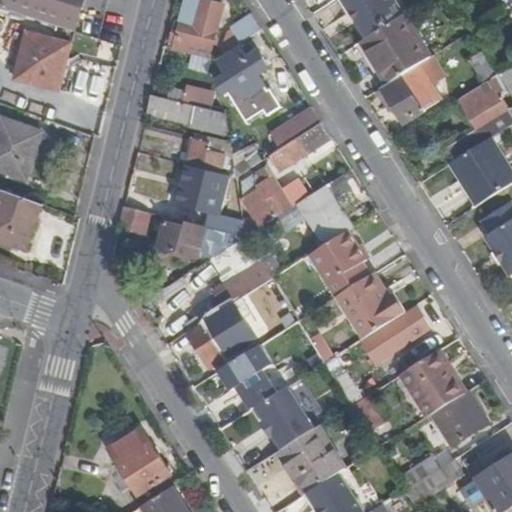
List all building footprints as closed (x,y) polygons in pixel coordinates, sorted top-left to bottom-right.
[(2,0),(0,6),(0,8),(73,30),(82,0),(2,0)] [(185,13),(175,51),(211,60),(224,9),(201,2),(198,16),(185,13)] [(432,57),(405,15),(363,42),(389,84),(419,65),(432,57)] [(233,31),(242,45),(263,31),(254,17),(233,31)] [(0,61),(21,69),(28,35),(6,29),(0,52),(0,61)] [(28,35),(21,69),(18,80),(61,90),(70,44),(28,35)] [(241,48),(218,62),(245,102),(267,87),(260,76),(266,72),(268,65),(261,54),(255,54),(248,58),(241,48)] [(164,49),(161,59),(168,60),(171,50),(164,49)] [(499,75),(483,49),(469,59),(485,85),(499,75)] [(441,99),(419,65),(389,84),(383,88),(407,125),(426,113),(424,110),(441,99)] [(511,66),(499,75),(510,91),(511,94),(511,66)] [(445,146),(456,161),(491,139),(511,125),(511,114),(510,112),(511,110),(503,96),(510,91),(499,75),(485,85),(459,101),(475,126),(445,146)] [(152,97),(148,114),(191,124),(193,127),(231,137),(227,115),(152,97)] [(321,124),(313,111),(284,130),(292,143),(321,124)] [(44,133),(2,118),(0,124),(0,169),(27,179),(44,133)] [(292,143),(270,157),(280,172),(331,140),(321,124),(292,143)] [(195,137),(194,141),(208,145),(207,153),(226,157),(222,175),(230,177),(238,179),(238,177),(232,145),(195,137)] [(482,204),(511,185),(511,170),(491,139),(456,161),(451,164),(461,180),(465,177),(482,204)] [(208,145),(194,141),(188,167),(222,175),(226,157),(207,153),(208,145)] [(188,167),(187,167),(177,207),(211,215),(207,228),(248,238),(245,222),(220,217),(230,177),(222,175),(188,167)] [(244,200),(263,229),(281,218),(293,210),(265,168),(252,177),(261,190),(244,200)] [(349,195),(340,181),(293,210),(281,218),(291,233),(309,221),(325,246),(349,231),(352,229),(337,203),(349,195)] [(43,205),(4,190),(0,201),(0,239),(27,250),(43,205)] [(498,254),(511,245),(511,202),(511,201),(483,219),(494,235),(488,239),(498,254)] [(125,208),(120,229),(146,235),(151,215),(125,208)] [(207,228),(166,218),(159,247),(201,257),(207,228)] [(349,231),(325,246),(306,258),(314,272),(315,273),(333,262),(343,278),(368,262),(349,231)] [(511,245),(498,254),(511,275),(511,245)] [(306,258),(294,266),(302,277),(303,279),(314,272),(306,258)] [(274,279),(263,263),(217,292),(227,308),(274,279)] [(289,285),(302,277),(294,266),(274,279),(300,321),(308,316),(289,285)] [(364,340),(405,315),(387,287),(382,290),(373,276),(337,298),(364,340)] [(364,340),(363,341),(377,364),(432,329),(427,320),(428,320),(419,305),(405,315),(364,340)] [(208,320),(188,332),(213,369),(232,357),(208,320)] [(320,337),(313,341),(327,364),(335,359),(320,337)] [(458,382),(439,352),(404,374),(420,398),(420,400),(430,417),(434,415),(464,396),(457,385),(458,382)] [(262,353),(214,383),(233,413),(281,383),(262,353)] [(362,400),(336,358),(335,359),(327,364),(346,393),(354,406),(362,400)] [(469,392),(464,396),(434,415),(453,447),(489,424),(469,392)] [(315,413),(323,425),(354,406),(346,393),(315,413)] [(382,425),(365,398),(362,400),(354,406),(371,433),(382,425)] [(279,453),(307,495),(348,469),(321,427),(279,453)] [(130,482),(124,485),(129,492),(135,489),(140,497),(143,495),(148,503),(172,488),(173,487),(168,479),(172,476),(143,430),(110,452),(119,465),(130,482)] [(511,458),(479,480),(499,511),(505,511),(511,508),(511,458)] [(408,491),(440,471),(432,459),(400,479),(408,491)] [(455,461),(440,471),(408,491),(417,506),(465,476),(455,461)] [(130,482),(119,465),(114,468),(124,485),(130,482)] [(148,503),(143,507),(145,511),(187,511),(172,488),(148,503)] [(312,511),(303,497),(278,511),(312,511)]
